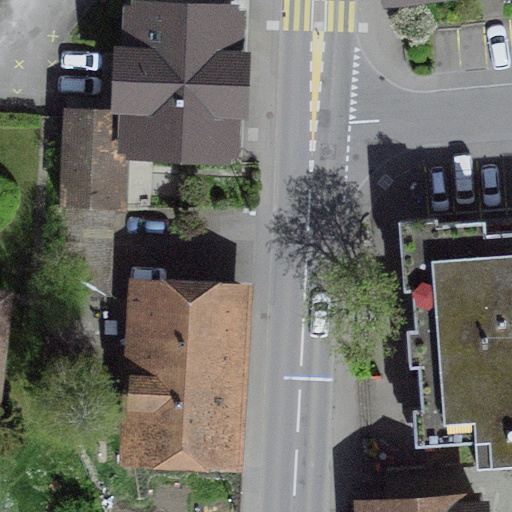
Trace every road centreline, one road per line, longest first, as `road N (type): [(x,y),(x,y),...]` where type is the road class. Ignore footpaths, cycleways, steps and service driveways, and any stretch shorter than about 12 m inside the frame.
road 1 (primary): [(313,122),(292,511)]
road 2 (residential): [(511,110),(313,122)]
road 3 (primary): [(320,0),(313,122)]
